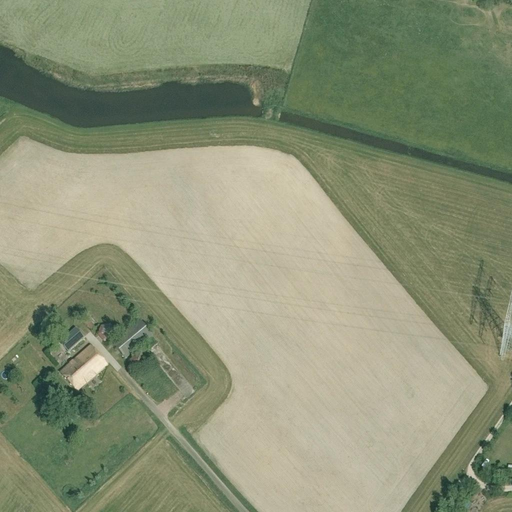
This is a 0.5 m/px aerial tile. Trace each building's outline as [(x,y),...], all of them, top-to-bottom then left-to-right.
[(91,331),(99,325),(88,313),(80,319),(91,331)] [(125,359),(152,336),(139,320),(111,343),(125,359)] [(113,341),(116,332),(110,324),(101,326),(97,335),(103,342),(113,341)] [(67,352),(83,338),(75,329),(59,343),(67,352)] [(76,392),(106,365),(90,347),(60,373),(76,392)] [(143,369),(146,360),(141,354),(132,355),(129,363),(134,370),(143,369)] [(67,467),(71,472),(77,468),(73,463),(67,467)]
